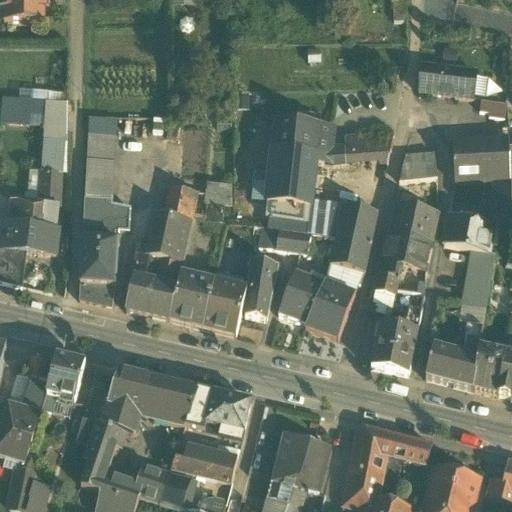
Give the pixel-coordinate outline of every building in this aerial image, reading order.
[(0,0),(0,13),(4,13),(4,26),(44,27),(44,12),(49,12),(49,0),(0,0)] [(172,0),(172,9),(196,9),(195,0),(172,0)] [(404,3),(393,3),(393,25),(404,24),(404,3)] [(291,17),(274,17),(275,34),(291,33),(291,17)] [(476,77),(421,70),(419,96),(473,103),(476,77)] [(400,81),(379,81),(380,92),(400,91),(400,81)] [(66,97),(48,96),(48,105),(66,106),(66,97)] [(44,104),(3,102),(0,125),(0,127),(28,129),(29,118),(42,119),(44,104)] [(507,108),(482,103),(480,116),(490,118),(489,122),(505,124),(507,108)] [(48,105),(44,104),(42,119),(41,139),(66,140),(65,133),(66,106),(48,105)] [(328,131),(277,125),(274,155),(314,160),(324,161),(328,131)] [(178,129),(170,127),(165,143),(173,146),(178,129)] [(113,140),(85,140),(84,203),(112,208),(113,140)] [(357,141),(344,141),(345,163),(358,163),(357,141)] [(63,145),(45,143),(41,176),(59,178),(63,145)] [(508,143),(451,146),(453,187),(495,184),(510,183),(508,143)] [(314,160),(274,155),(268,206),(309,210),(314,160)] [(424,164),(402,166),(399,186),(404,186),(426,183),(424,164)] [(59,178),(41,176),(38,209),(57,212),(61,178),(59,178)] [(510,183),(495,184),(493,233),(493,235),(508,235),(510,200),(511,183),(510,183)] [(231,190),(206,188),(202,210),(204,210),(202,226),(219,228),(222,211),(231,211),(231,190)] [(197,197),(170,191),(163,220),(190,225),(197,197)] [(112,208),(84,203),(82,245),(101,246),(102,237),(128,238),(129,211),(112,208)] [(38,209),(10,206),(8,230),(29,233),(54,236),(57,212),(38,209)] [(378,217),(342,209),(337,235),(336,244),(329,270),(352,275),(364,277),(378,217)] [(437,219),(395,209),(388,238),(431,248),(437,219)] [(163,220),(157,218),(148,253),(138,250),(136,259),(181,269),(182,269),(190,225),(163,220)] [(493,233),(449,222),(443,249),(472,255),(489,258),(493,235),(493,233)] [(8,230),(3,230),(0,254),(0,255),(19,258),(20,258),(22,242),(28,243),(29,233),(8,230)] [(280,236),(261,232),(257,252),(276,255),(280,236)] [(54,236),(29,233),(28,243),(22,242),(20,258),(25,258),(54,262),(57,236),(54,236)] [(309,240),(280,236),(276,255),(306,261),(309,240)] [(431,248),(388,238),(379,279),(397,282),(400,270),(426,274),(431,248)] [(101,246),(82,245),(80,289),(113,292),(115,247),(101,246)] [(19,258),(0,255),(0,254),(0,264),(19,267),(20,263),(19,263),(19,258)] [(489,258),(472,255),(463,307),(486,312),(495,259),(489,258)] [(181,269),(137,259),(132,282),(134,282),(176,293),(179,278),(181,269)] [(19,267),(0,264),(0,287),(22,292),(24,267),(19,267)] [(278,271),(250,266),(244,320),(266,325),(278,271)] [(352,275),(329,270),(327,279),(350,284),(352,275)] [(242,281),(217,275),(214,287),(202,333),(235,341),(246,295),(239,293),(242,281)] [(324,288),(295,277),(279,320),(307,330),(324,288)] [(214,287),(179,278),(176,293),(169,325),(202,333),(214,287)] [(397,282),(379,279),(375,298),(393,301),(395,294),(397,282)] [(176,293),(134,282),(126,316),(169,325),(176,293)] [(412,286),(397,282),(395,294),(410,296),(412,286)] [(353,300),(325,288),(324,288),(307,330),(306,333),(336,344),(353,300)] [(113,292),(80,289),(79,305),(110,312),(113,292)] [(421,318),(407,315),(405,324),(402,325),(398,328),(397,332),(417,337),(421,318)] [(397,332),(376,328),(374,341),(376,341),(369,373),(408,380),(417,337),(397,332)] [(471,330),(466,359),(478,362),(479,353),(482,332),(471,330)] [(466,359),(433,351),(426,383),(473,395),(478,362),(466,359)] [(506,359),(479,353),(478,362),(473,395),(498,401),(506,359)] [(511,359),(506,359),(498,401),(511,404),(511,359)] [(50,386),(46,400),(55,403),(73,408),(84,367),(82,367),(59,362),(60,362),(56,361),(50,386)] [(46,365),(31,362),(27,381),(30,382),(42,385),(42,384),(46,365)] [(151,383),(119,376),(106,411),(107,411),(103,429),(122,434),(121,436),(134,440),(140,422),(139,422),(151,383)] [(50,386),(42,384),(42,385),(30,382),(27,395),(46,400),(50,386)] [(198,394),(151,383),(139,422),(140,422),(185,433),(198,394)] [(251,407),(198,394),(185,433),(240,448),(251,407)] [(55,403),(46,400),(41,417),(50,419),(55,403)] [(41,418),(8,410),(0,434),(0,435),(32,445),(41,418)] [(97,427),(82,422),(76,446),(89,449),(97,427)] [(103,429),(97,427),(89,449),(84,465),(89,466),(81,490),(100,497),(103,488),(107,476),(108,476),(121,436),(122,434),(103,429)] [(385,438),(358,431),(345,495),(369,503),(371,503),(380,462),(385,438)] [(0,435),(0,436),(0,461),(22,468),(25,469),(32,445),(0,435)] [(393,440),(385,438),(380,462),(387,463),(393,440)] [(432,449),(393,440),(387,463),(426,472),(432,449)] [(314,447),(284,441),(272,486),(272,489),(293,492),(299,469),(305,471),(306,469),(308,470),(313,448),(314,447)] [(313,448),(308,470),(306,469),(305,471),(299,469),(293,492),(307,496),(318,498),(330,452),(313,448)] [(235,466),(186,455),(183,469),(174,467),(171,477),(230,490),(235,466)] [(14,475),(6,511),(27,511),(33,489),(36,473),(25,469),(22,468),(20,476),(14,475)] [(511,468),(507,468),(503,487),(492,485),(490,492),(511,497),(511,468)] [(169,481),(142,472),(137,487),(138,487),(134,499),(139,501),(160,509),(169,482),(169,481)] [(469,511),(477,483),(435,473),(425,511),(469,511)] [(108,476),(107,476),(103,488),(134,499),(138,487),(137,487),(108,476)] [(179,511),(187,489),(169,482),(160,509),(165,511),(179,511)] [(293,492),(272,489),(272,486),(271,486),(266,506),(288,509),(293,492)] [(134,499),(103,488),(100,497),(96,511),(135,511),(139,501),(134,499)] [(43,511),(48,494),(33,489),(27,511),(43,511)] [(307,496),(293,492),(288,509),(301,511),(305,497),(307,497),(307,496)] [(511,499),(511,497),(490,492),(487,502),(510,507),(511,499)] [(366,511),(369,503),(345,495),(342,511),(366,511)] [(397,511),(371,503),(369,503),(366,511),(397,511)]
